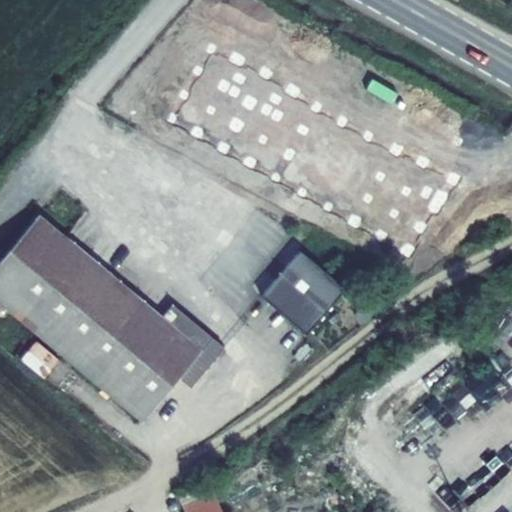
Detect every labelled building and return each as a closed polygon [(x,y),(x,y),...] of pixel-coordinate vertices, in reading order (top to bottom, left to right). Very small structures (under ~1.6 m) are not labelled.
[(217,42),(178,114),(418,246),(443,201),(447,203),(464,172),(406,140),(403,144),(298,86),(300,82),(247,53),(244,57),(217,42)] [(203,352),(41,217),(0,265),(0,303),(144,422),(203,352)] [(349,292),(303,253),(264,298),(309,338),(349,292)] [(216,341),(175,306),(165,318),(206,352),(216,341)] [(206,352),(183,379),(195,388),(227,351),(216,341),(206,352)] [(401,359),(413,350),(408,344),(396,353),(401,359)] [(215,511),(205,488),(179,500),(184,511),(215,511)]
